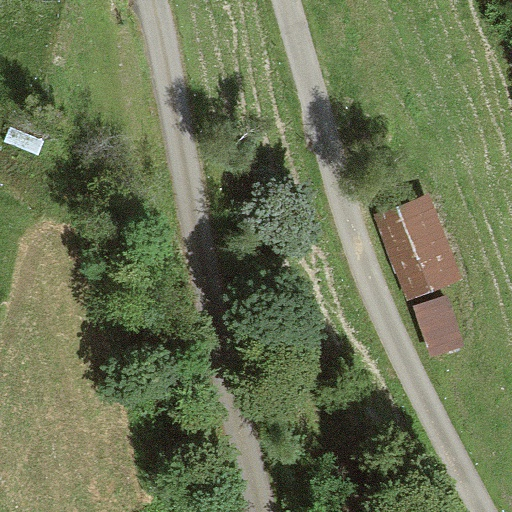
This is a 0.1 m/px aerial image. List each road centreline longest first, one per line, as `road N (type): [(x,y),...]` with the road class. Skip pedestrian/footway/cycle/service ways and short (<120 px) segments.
road 1 (track): [(285,0),(399,348),(486,511)]
road 2 (track): [(151,0),(226,360),(267,511)]
